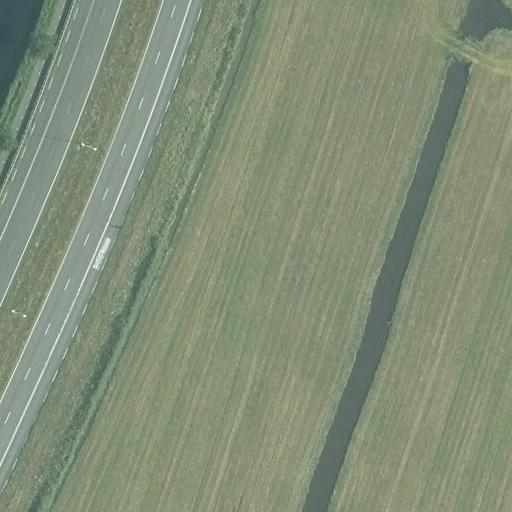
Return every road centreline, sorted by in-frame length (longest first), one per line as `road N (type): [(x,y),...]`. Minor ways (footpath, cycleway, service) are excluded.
road 1 (primary): [(0,435),(106,194),(178,0)]
road 2 (primary): [(108,0),(0,276)]
